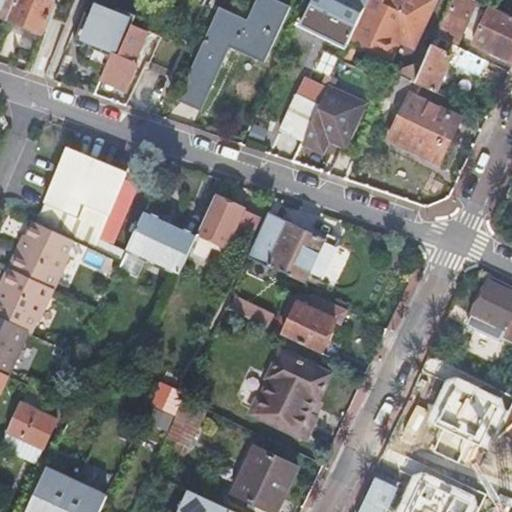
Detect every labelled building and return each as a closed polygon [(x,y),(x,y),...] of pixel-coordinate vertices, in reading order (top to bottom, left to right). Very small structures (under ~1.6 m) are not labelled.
[(0,0),(0,17),(9,22),(17,0),(0,0)] [(42,0),(17,0),(9,22),(12,23),(11,25),(22,30),(23,29),(24,28),(28,30),(28,31),(28,32),(38,37),(40,34),(43,35),(56,6),(42,0)] [(222,15),(221,14),(179,102),(201,112),(213,87),(210,86),(228,46),(263,62),(263,63),(265,64),(289,11),(263,0),(260,0),(255,11),(259,14),(250,33),(246,31),(247,29),(221,17),(222,15)] [(313,0),(310,8),(305,6),(295,29),(346,53),(350,44),(370,0),(313,0)] [(387,0),(385,5),(372,0),(370,0),(350,44),(389,62),(397,45),(415,53),(439,0),(438,0),(387,0)] [(473,0),(454,0),(436,39),(452,47),(473,0)] [(511,63),(511,18),(490,8),(473,44),(511,63)] [(133,69),(149,32),(133,25),(119,56),(113,54),(102,80),(128,91),(137,71),(133,69)] [(452,47),(436,39),(423,68),(415,86),(423,89),(436,95),(453,59),(479,72),(484,62),(452,47)] [(415,86),(423,68),(419,66),(401,72),(398,78),(415,86)] [(423,89),(415,86),(398,78),(394,76),(384,98),(400,106),(405,96),(410,98),(389,142),(440,166),(461,122),(418,101),(423,89)] [(320,108),(324,98),(301,88),(297,96),(320,108)] [(362,109),(327,93),(324,98),(320,108),(303,144),(302,145),(320,154),(327,141),(343,149),(362,109)] [(303,144),(320,108),(297,96),(279,132),(303,144)] [(126,175),(68,152),(46,201),(67,210),(68,208),(69,206),(71,204),(74,202),(76,201),(78,200),(80,195),(84,196),(82,201),(112,213),(126,175)] [(216,199),(199,236),(198,237),(227,250),(244,212),(216,199)] [(145,211),(120,266),(118,270),(136,278),(144,262),(179,278),(198,237),(199,236),(145,211)] [(324,241),(269,215),(249,259),(270,269),(271,267),(305,282),(324,241)] [(72,243),(35,226),(33,225),(19,256),(17,254),(8,271),(52,292),(60,275),(58,274),(72,243)] [(333,282),(347,255),(335,248),(321,276),(333,282)] [(3,289),(0,295),(0,320),(25,333),(29,335),(41,309),(44,310),(52,292),(8,271),(1,287),(3,289)] [(511,319),(511,294),(489,283),(473,316),(478,319),(472,331),(500,344),(511,319)] [(235,295),(228,307),(254,324),(262,312),(235,295)] [(292,297),(275,333),(327,358),(334,343),(328,340),(336,323),(341,325),(347,312),(315,296),(292,297)] [(0,375),(6,378),(14,361),(12,360),(25,333),(0,320),(0,375)] [(264,401),(258,399),(250,416),(306,442),(317,420),(311,417),(330,376),(280,353),(267,380),(273,383),(264,401)] [(145,425),(169,431),(179,392),(154,385),(145,425)] [(184,400),(175,417),(167,436),(190,447),(207,411),(184,400)] [(56,423),(19,406),(6,434),(43,451),(56,423)] [(276,511),(297,469),(255,449),(233,495),(267,511),(276,511)] [(100,511),(108,496),(46,469),(26,511),(100,511)] [(463,511),(398,480),(382,511),(463,511)] [(231,511),(189,491),(179,511),(231,511)]
